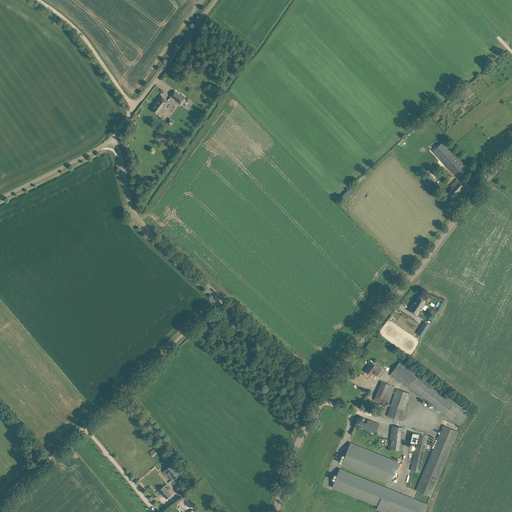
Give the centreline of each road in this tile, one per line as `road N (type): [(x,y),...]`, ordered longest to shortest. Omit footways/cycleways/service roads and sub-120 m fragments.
road 1 (unclassified): [(324,394),(511,150)]
road 2 (unclassified): [(0,501),(217,297)]
road 3 (unclassified): [(217,297),(136,219),(113,140)]
road 4 (unclassified): [(113,140),(216,0)]
road 5 (track): [(130,111),(77,36),(30,0)]
road 6 (unclassified): [(324,394),(217,297)]
road 7 (unclassified): [(275,511),(324,394)]
road 8 (unclassified): [(0,196),(113,140)]
